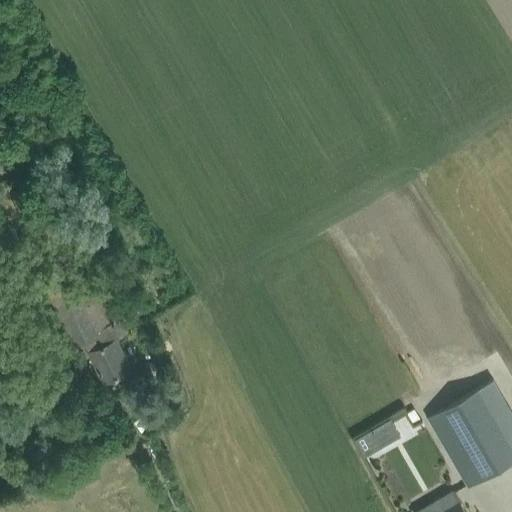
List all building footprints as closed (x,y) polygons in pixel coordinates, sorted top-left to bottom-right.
[(81,230),(67,201),(52,208),(23,146),(0,156),(0,237),(7,252),(51,231),(56,242),(81,230)] [(32,291),(51,330),(60,349),(84,337),(104,379),(131,367),(117,336),(129,331),(96,261),(32,291)] [(428,416),(458,468),(468,485),(511,459),(511,445),(478,387),(428,416)] [(53,421),(12,438),(18,451),(23,464),(32,460),(35,466),(73,449),(60,418),(53,421)] [(369,428),(356,436),(366,453),(379,446),(369,428)] [(87,462),(55,475),(61,488),(92,475),(87,462)] [(416,511),(467,511),(454,489),(416,511)]
